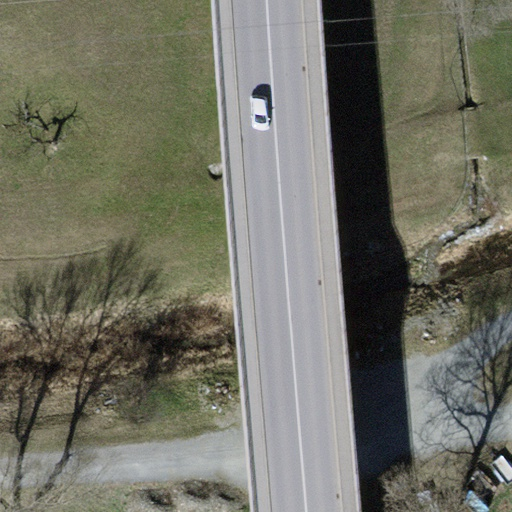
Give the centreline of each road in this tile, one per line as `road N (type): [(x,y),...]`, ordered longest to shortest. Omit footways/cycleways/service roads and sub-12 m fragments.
road 1 (track): [(511,431),(369,472),(0,475)]
road 2 (tertiary): [(259,0),(296,511)]
road 3 (track): [(511,330),(435,374),(369,472)]
